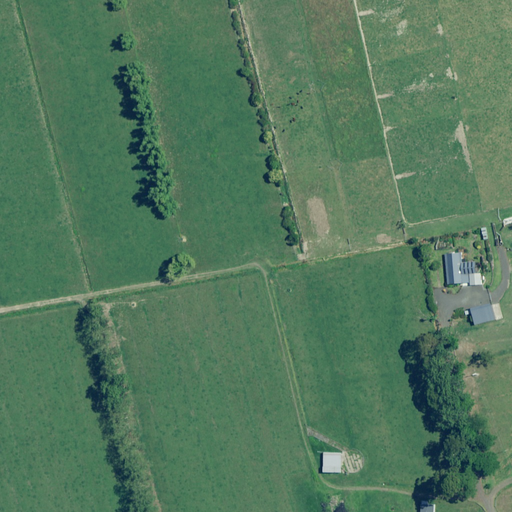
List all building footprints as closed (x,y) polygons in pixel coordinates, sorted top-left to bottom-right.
[(488,227),(483,229),(485,240),(491,239),(488,227)] [(464,262),(463,253),(441,256),(443,268),(448,268),(450,285),(472,282),(472,285),(484,284),(482,272),(480,273),(479,260),(464,262)] [(503,319),(500,303),(474,309),(477,324),(503,319)] [(343,473),(344,453),(326,453),(325,472),(343,473)] [(431,501),(423,501),(422,511),(436,511),(437,505),(431,505),(431,501)]
